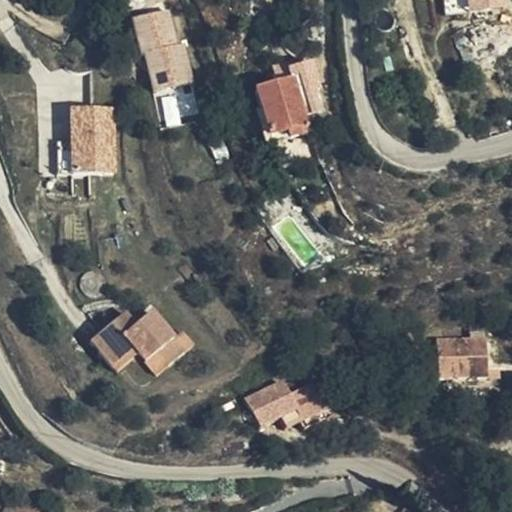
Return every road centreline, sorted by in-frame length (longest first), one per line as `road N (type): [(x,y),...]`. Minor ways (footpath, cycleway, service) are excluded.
road 1 (residential): [(441,511),(412,480),(356,466),(117,470),(57,448),(0,359)]
road 2 (residential): [(347,0),(368,138),(412,162),(511,142)]
